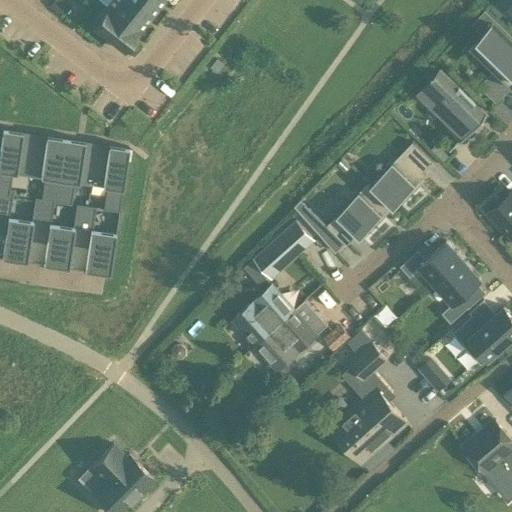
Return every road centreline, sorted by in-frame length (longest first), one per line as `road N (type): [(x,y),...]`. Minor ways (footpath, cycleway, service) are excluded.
road 1 (residential): [(255,511),(145,396),(94,361),(0,316)]
road 2 (unknown): [(94,361),(157,236),(172,187),(176,139),(139,79)]
road 3 (residential): [(7,0),(128,93),(203,0)]
road 4 (residential): [(331,511),(511,360)]
road 5 (residential): [(451,204),(341,292)]
